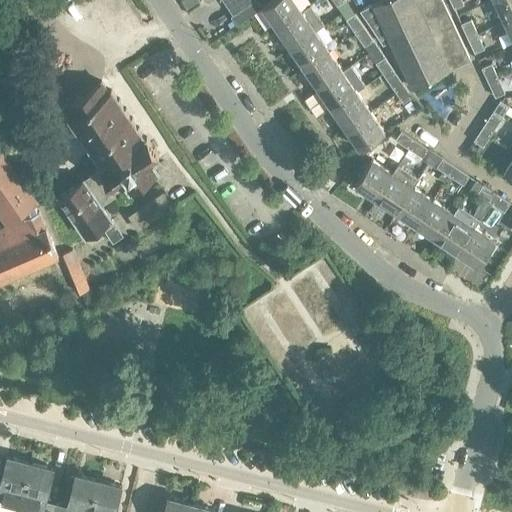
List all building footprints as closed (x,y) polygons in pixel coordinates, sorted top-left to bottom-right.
[(253,0),(223,0),(233,14),(253,0)] [(296,0),(273,0),(264,7),(278,27),(303,10),(303,9),(296,0)] [(346,0),(333,0),(337,5),(338,4),(343,12),(351,6),(346,0)] [(443,0),(381,0),(361,10),(384,44),(391,40),(413,86),(450,69),(450,68),(471,59),(443,0)] [(511,0),(497,0),(506,18),(511,15),(511,0)] [(317,30),(316,29),(324,23),(310,4),(303,9),(303,10),(278,27),(292,47),(317,30)] [(351,6),(343,12),(347,18),(346,18),(356,33),(365,26),(351,6)] [(467,37),(477,32),(471,18),(461,22),(467,37)] [(365,26),(356,33),(364,45),(373,39),(365,26)] [(317,30),(292,47),(306,67),(331,50),(317,30)] [(467,37),(474,52),(485,48),(477,32),(467,37)] [(331,50),(306,67),(320,87),(345,70),(344,69),(331,50)] [(385,56),(376,62),(383,73),(392,67),(385,56)] [(488,81),(498,76),(491,62),(481,67),(488,81)] [(351,64),(344,69),(345,70),(320,87),(334,107),(359,90),(358,89),(365,84),(351,64)] [(392,67),(383,73),(397,93),(406,87),(392,67)] [(495,96),(502,93),(505,92),(498,76),(488,81),(495,96)] [(59,195),(87,236),(103,224),(113,239),(122,233),(102,204),(116,194),(110,185),(113,183),(114,185),(116,184),(117,185),(124,180),(131,191),(159,172),(152,162),(159,157),(157,155),(159,154),(147,137),(145,138),(112,89),(109,91),(101,80),(65,105),(73,116),(70,118),(103,166),(85,178),(85,177),(59,195)] [(406,87),(397,93),(403,102),(412,96),(407,89),(406,87)] [(359,90),(334,107),(348,127),(372,110),(359,90)] [(500,99),(491,112),(501,118),(510,105),(502,100),(500,99)] [(372,110),(348,127),(362,148),(387,131),(372,110)] [(491,112),(483,125),(492,131),(501,118),(491,112)] [(483,125),(474,138),(483,144),(492,131),(483,125)] [(415,139),(402,130),(396,139),(409,148),(415,139)] [(428,147),(415,139),(409,148),(422,157),(428,147)] [(37,201),(2,150),(0,151),(0,204),(2,207),(5,210),(8,212),(12,212),(16,211),(22,209),(25,217),(38,211),(34,203),(37,201)] [(456,165),(442,156),(436,166),(449,175),(456,165)] [(356,183),(376,197),(393,172),(372,158),(356,183)] [(397,210),(413,185),(418,177),(398,164),(393,172),(376,197),(397,210)] [(456,165),(449,175),(463,184),(469,174),(456,165)] [(496,192),(483,183),(477,193),(490,201),(496,192)] [(413,185),(397,210),(417,224),(434,198),(413,185)] [(127,214),(138,229),(173,205),(163,190),(127,214)] [(496,192),(490,201),(504,211),(510,202),(496,192)] [(434,198),(417,224),(437,237),(454,212),(434,198)] [(457,250),(474,225),(479,218),(459,204),(454,212),(437,237),(457,250)] [(0,280),(60,255),(48,226),(47,226),(40,210),(38,211),(25,217),(0,227),(0,280)] [(474,225),(457,250),(478,264),(495,239),(474,225)] [(79,292),(89,287),(72,248),(62,252),(79,292)] [(6,455),(0,479),(0,499),(18,505),(29,461),(6,455)] [(52,467),(29,461),(18,505),(39,510),(38,511),(52,511),(55,502),(44,500),(52,467)] [(67,502),(90,507),(97,479),(74,473),(67,502)] [(97,479),(90,507),(88,511),(114,511),(121,485),(97,479)] [(187,511),(190,502),(166,496),(161,511),(187,511)] [(65,511),(67,505),(55,502),(52,511),(65,511)] [(212,511),(214,508),(190,502),(187,511),(212,511)]
